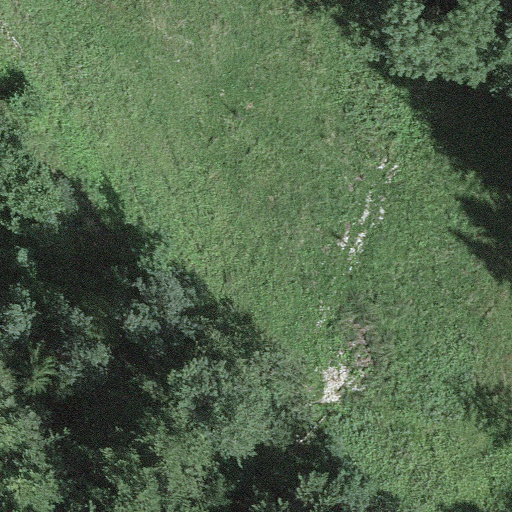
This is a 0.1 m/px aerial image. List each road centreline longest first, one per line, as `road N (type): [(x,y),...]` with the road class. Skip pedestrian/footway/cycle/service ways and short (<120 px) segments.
road 1 (track): [(0,129),(240,383)]
road 2 (track): [(69,511),(55,448),(0,362)]
